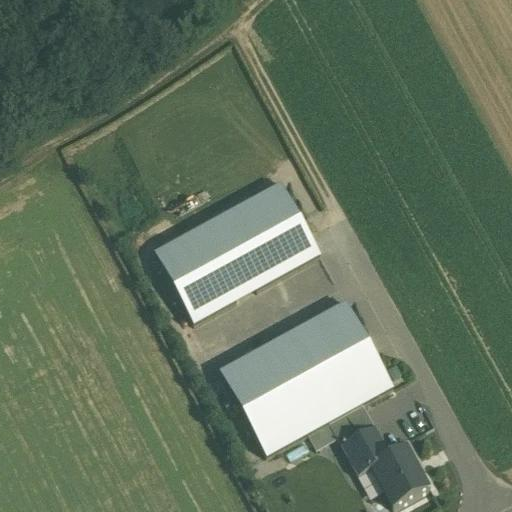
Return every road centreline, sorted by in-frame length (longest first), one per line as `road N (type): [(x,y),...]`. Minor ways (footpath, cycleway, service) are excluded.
road 1 (track): [(235,35),(0,177)]
road 2 (track): [(271,0),(235,35),(314,177)]
